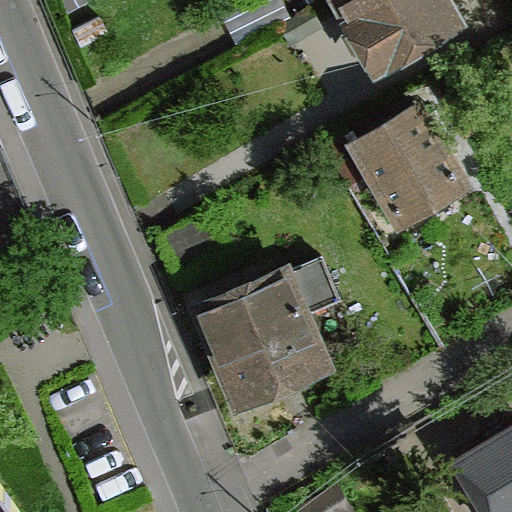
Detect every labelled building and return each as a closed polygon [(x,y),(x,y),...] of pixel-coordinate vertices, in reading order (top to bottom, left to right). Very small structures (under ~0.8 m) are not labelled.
[(344,0),(379,59),(454,14),(445,0),(344,0)] [(420,105),(360,140),(402,212),(461,177),(420,105)] [(229,244),(207,208),(161,234),(178,262),(184,271),(229,244)] [(324,255),(204,305),(242,393),(323,359),(304,313),(341,297),(324,255)] [(511,511),(511,429),(459,460),(489,511),(511,511)] [(0,511),(21,511),(0,481),(0,511)] [(338,488),(307,506),(310,511),(338,511),(349,506),(338,488)]
